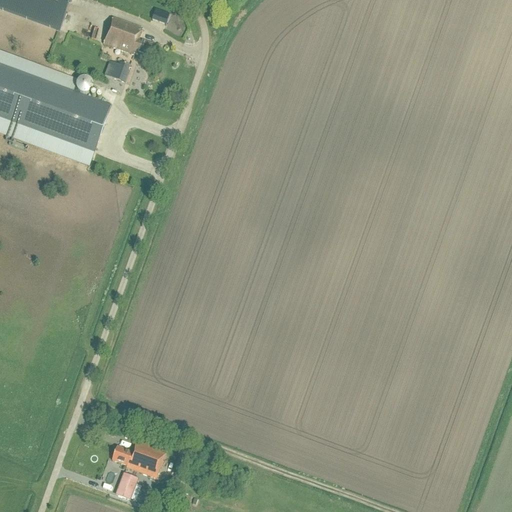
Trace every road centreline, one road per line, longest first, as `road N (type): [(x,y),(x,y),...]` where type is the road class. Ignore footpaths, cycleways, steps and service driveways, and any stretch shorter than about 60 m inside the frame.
road 1 (unclassified): [(42,511),(203,64),(206,36),(189,0)]
road 2 (track): [(82,398),(396,511)]
